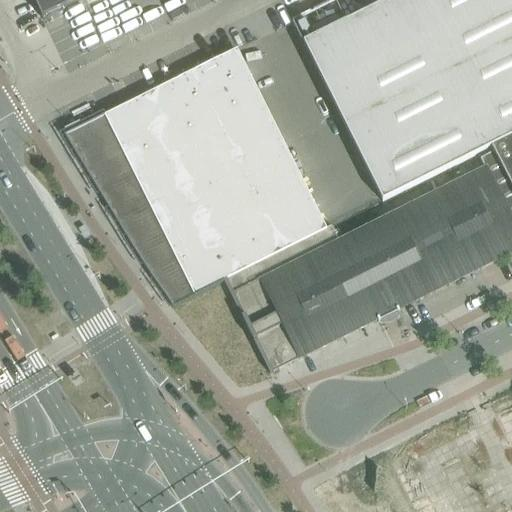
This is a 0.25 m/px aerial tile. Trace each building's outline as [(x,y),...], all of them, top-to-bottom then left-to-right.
[(32,0),(42,20),(55,14),(85,0),(32,0)] [(511,0),(393,0),(303,45),(382,203),(491,149),(511,138),(511,0)] [(105,118),(64,138),(134,251),(164,236),(179,228),(187,244),(303,186),(237,52),(105,118)] [(511,138),(491,149),(494,155),(481,161),(485,170),(511,223),(511,138)] [(327,232),(224,283),(270,376),(299,361),(299,362),(301,361),(377,323),(378,325),(389,319),(399,314),(398,312),(490,267),(511,255),(511,223),(485,170),(339,243),(332,229),(327,232)] [(164,236),(134,251),(172,308),(195,298),(224,283),(327,232),(303,186),(187,244),(179,228),(164,236)]
